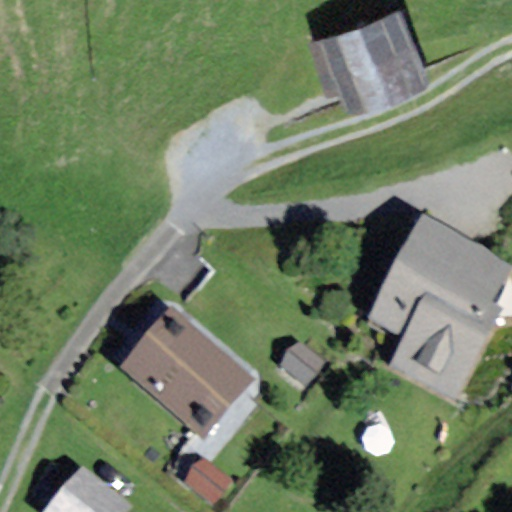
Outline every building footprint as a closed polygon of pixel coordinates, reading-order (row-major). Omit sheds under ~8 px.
[(410,0),(385,0),(306,24),(325,87),(340,82),(346,101),(434,74),(410,0)] [(429,229),(377,321),(406,337),(390,365),(454,401),(492,334),(476,325),(506,272),(429,229)] [(171,319),(128,370),(204,434),(247,382),(171,319)] [(295,345),(282,363),(309,382),(322,364),(295,345)] [(201,460),(186,480),(214,502),(229,483),(201,460)] [(81,474),(51,511),(123,511),(126,509),(81,474)]
